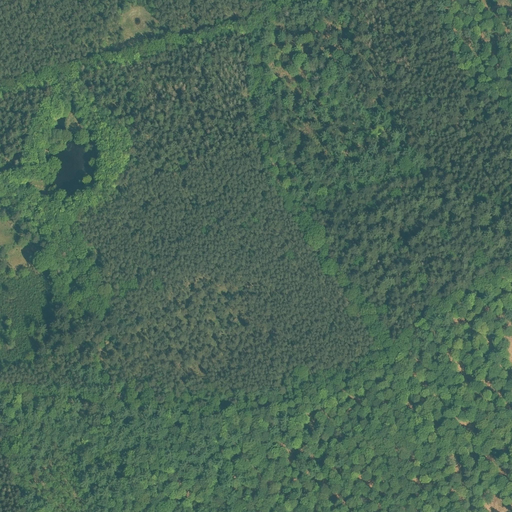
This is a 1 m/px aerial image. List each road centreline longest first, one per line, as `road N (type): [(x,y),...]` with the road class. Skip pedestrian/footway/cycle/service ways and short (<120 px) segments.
road 1 (track): [(267,16),(264,119),(272,152),(319,248),(391,353),(454,511)]
road 2 (track): [(58,398),(190,412),(270,408),(473,333)]
road 3 (track): [(58,70),(267,16)]
